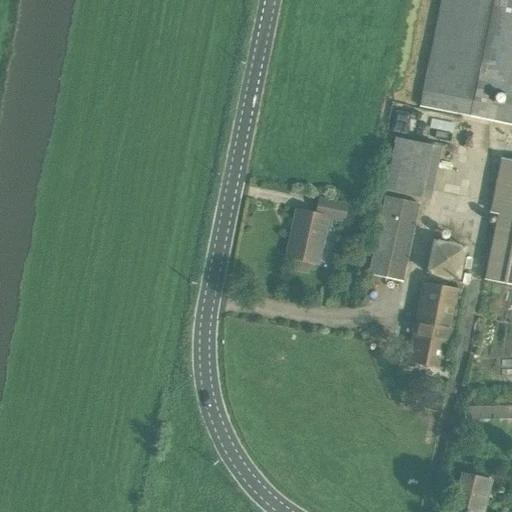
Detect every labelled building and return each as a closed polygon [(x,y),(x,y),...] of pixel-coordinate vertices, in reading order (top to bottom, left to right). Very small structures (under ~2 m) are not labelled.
[(511,126),(511,0),(441,0),(420,108),(511,126)] [(429,202),(441,150),(394,139),(382,192),(429,202)] [(511,285),(511,170),(503,214),(498,213),(484,280),(511,285)] [(402,282),(419,204),(385,197),(368,275),(402,282)] [(343,221),(347,205),(319,199),(316,215),(296,210),(286,257),(318,264),(327,218),(343,221)] [(459,282),(466,247),(432,241),(425,275),(459,282)] [(442,370),(458,289),(422,283),(414,325),(408,324),(406,332),(412,333),(406,363),(442,370)] [(465,433),(511,431),(511,406),(464,407),(465,433)] [(467,511),(482,511),(490,481),(462,474),(453,509),(467,511)]
